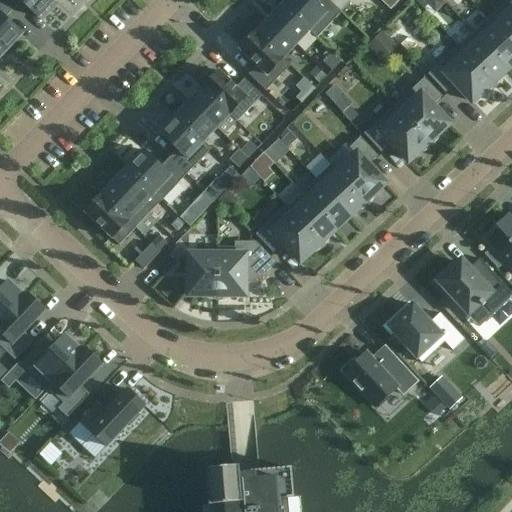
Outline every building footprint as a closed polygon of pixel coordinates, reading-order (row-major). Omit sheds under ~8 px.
[(13,10),(1,0),(0,0),(0,48),(5,53),(22,35),(5,19),(13,10)] [(55,1),(54,0),(1,0),(13,10),(21,2),(38,18),(55,1)] [(310,0),(287,0),(282,6),(309,32),(316,39),(341,13),(327,0),(320,0),(315,5),(310,0)] [(327,0),(341,13),(350,3),(347,0),(327,0)] [(380,0),(381,0),(390,9),(398,0),(380,0)] [(441,0),(422,0),(435,14),(445,4),(441,0)] [(297,45),(309,32),(282,6),(270,19),(297,45)] [(503,6),(489,19),(511,44),(511,10),(510,13),(503,6)] [(297,45),(270,19),(258,31),(285,57),(297,45)] [(473,33),(507,70),(511,65),(511,45),(488,20),(473,33)] [(292,64),(285,57),(258,31),(239,50),(257,67),(248,75),(266,92),(292,64)] [(382,32),(367,45),(382,61),(397,48),(382,32)] [(458,47),(496,88),(497,88),(496,87),(498,84),(499,82),(500,79),(500,76),(507,70),(473,33),(458,47)] [(496,89),(496,88),(458,47),(428,75),(445,94),(455,84),(472,102),(481,94),(485,93),(489,92),(492,90),(495,88),(496,89)] [(331,52),(322,61),(331,70),(340,60),(331,52)] [(316,67),(309,74),(319,84),(326,77),(316,67)] [(200,91),(228,117),(235,124),(261,96),(244,80),(236,89),(219,72),(200,91)] [(394,107),(432,148),(433,147),(432,146),(434,143),(436,140),(438,137),(439,133),(448,124),(431,106),(442,97),(424,78),(394,107)] [(303,79),(298,85),(309,95),(315,89),(303,79)] [(335,85),(325,94),(332,101),(341,93),(335,85)] [(216,130),(228,117),(200,91),(189,104),(216,130)] [(177,116),(204,142),(216,130),(189,104),(177,116)] [(432,148),(394,107),(364,135),(381,153),(391,144),(408,162),(417,153),(421,152),(425,151),(428,150),(431,147),(432,148)] [(177,150),(169,159),(186,175),(211,149),(204,142),(177,116),(160,134),(177,150)] [(282,140),(281,141),(288,148),(297,140),(290,133),(286,137),(282,140)] [(335,171),(368,207),(368,206),(370,203),(372,200),(374,197),(375,193),(384,184),(367,166),(377,156),(360,138),(350,148),(354,152),(335,171)] [(249,141),(240,151),(248,159),(257,149),(249,141)] [(264,154),(273,164),(274,165),(288,152),(278,141),(264,154)] [(239,169),(248,159),(238,150),(229,160),(239,169)] [(143,151),(126,170),(160,202),(186,175),(169,159),(160,168),(143,151)] [(273,164),(264,154),(250,167),(264,182),(272,174),(267,170),(273,164)] [(315,180),(349,217),(356,210),(359,210),(362,210),(364,209),(367,207),(367,208),(368,207),(335,171),(330,166),(315,180)] [(126,170),(114,182),(148,215),(160,202),(126,170)] [(216,179),(204,192),(214,201),(224,191),(226,188),(219,181),(216,179)] [(301,193),(335,230),(349,217),(315,180),(301,193)] [(114,182),(102,195),(136,227),(148,215),(114,182)] [(227,192),(219,200),(226,206),(230,211),(238,203),(227,192)] [(286,207),(324,248),(324,247),(326,244),(327,242),(328,239),(328,236),(335,230),(301,193),(286,207)] [(119,246),(136,227),(102,195),(85,213),(119,246)] [(323,249),(324,248),(286,207),(256,235),(273,254),(283,244),(300,262),(309,254),(313,253),(316,252),(320,250),(323,248),(323,249)] [(511,217),(508,213),(481,239),(511,273),(511,217)] [(178,218),(170,226),(177,233),(184,225),(185,225),(178,218)] [(158,236),(151,244),(160,253),(167,244),(158,236)] [(234,248),(216,248),(216,256),(218,256),(217,302),(217,301),(221,300),(225,299),(228,298),(231,296),(244,296),(244,284),(250,284),(251,283),(252,283),(254,282),(255,282),(276,264),(256,243),(234,242),(234,248)] [(135,262),(144,270),(160,253),(151,244),(135,262)] [(216,256),(189,256),(189,296),(202,296),(205,298),(209,299),(212,300),(216,301),(216,302),(217,302),(218,256),(216,256)] [(461,256),(433,282),(468,320),(469,319),(478,329),(511,299),(510,298),(511,295),(511,294),(479,259),(471,267),(461,256)] [(0,322),(25,295),(8,279),(0,288),(0,322)] [(0,322),(0,347),(6,353),(14,361),(33,341),(25,334),(47,311),(27,293),(25,295),(0,322)] [(412,306),(389,327),(416,357),(422,363),(444,343),(452,352),(464,341),(440,314),(429,324),(412,306)] [(38,346),(21,365),(46,388),(82,349),(65,334),(46,354),(38,346)] [(366,350),(341,374),(375,411),(397,390),(403,397),(419,382),(385,346),(372,357),(366,350)] [(82,349),(46,388),(63,404),(57,409),(68,419),(90,396),(82,388),(103,366),(84,347),(82,349)] [(437,399),(431,402),(437,415),(462,404),(450,378),(431,386),(437,399)] [(99,400),(73,431),(83,441),(96,427),(113,444),(149,402),(129,385),(109,409),(99,400)] [(258,472),(240,474),(239,468),(237,468),(206,471),(209,507),(213,507),(213,511),(291,511),(290,501),(294,501),(291,469),(259,472),(258,472)]
